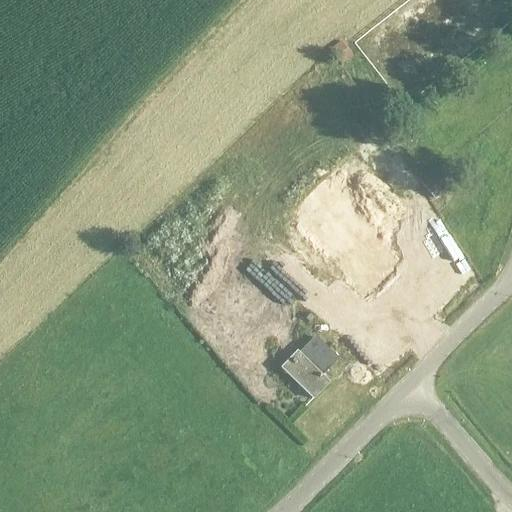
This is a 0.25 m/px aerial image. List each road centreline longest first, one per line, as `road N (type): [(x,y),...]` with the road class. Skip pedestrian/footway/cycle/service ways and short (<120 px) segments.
road 1 (unclassified): [(286,511),(407,388)]
road 2 (unclassified): [(407,388),(511,497)]
road 3 (unclassified): [(407,388),(511,286)]
